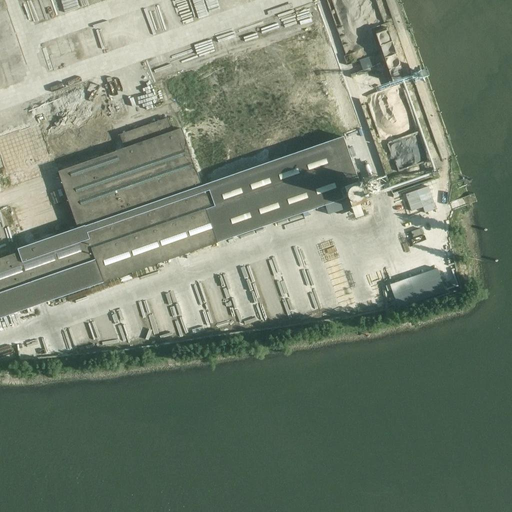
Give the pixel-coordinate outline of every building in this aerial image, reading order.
[(314,30),(247,53),(254,74),(321,51),(314,30)] [(232,60),(224,63),(231,82),(238,79),(232,60)] [(42,124),(78,228),(18,249),(19,253),(0,259),(0,318),(348,197),(352,207),(366,203),(343,137),(353,134),(341,98),(343,97),(333,70),(331,70),(328,61),(314,66),(178,114),(183,128),(172,131),(168,118),(112,137),(100,104),(42,124)] [(221,62),(168,81),(175,102),(229,83),(221,62)] [(436,209),(428,187),(405,194),(411,211),(423,207),(425,213),(436,209)] [(420,229),(411,232),(413,238),(422,234),(420,229)]
